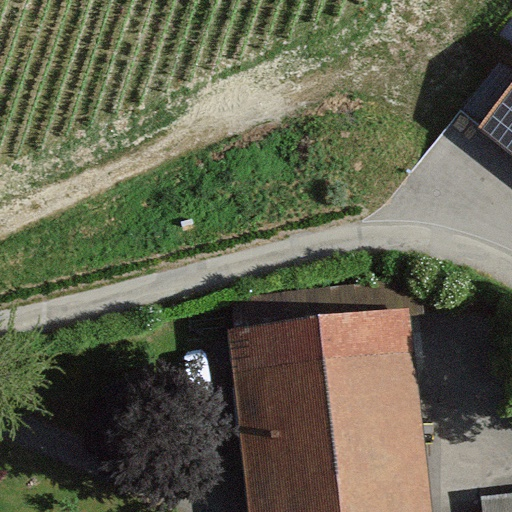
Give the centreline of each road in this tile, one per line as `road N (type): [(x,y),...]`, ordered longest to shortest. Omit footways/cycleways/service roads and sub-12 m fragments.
road 1 (track): [(511,112),(411,84),(215,141),(0,234)]
road 2 (residential): [(511,274),(429,245),(313,248),(0,301)]
